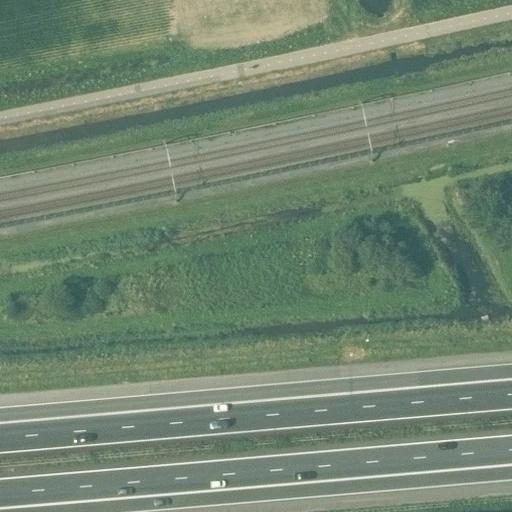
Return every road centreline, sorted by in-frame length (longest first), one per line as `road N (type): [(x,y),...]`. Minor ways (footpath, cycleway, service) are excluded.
road 1 (motorway): [(0,494),(511,450)]
road 2 (motorway): [(511,396),(0,439)]
